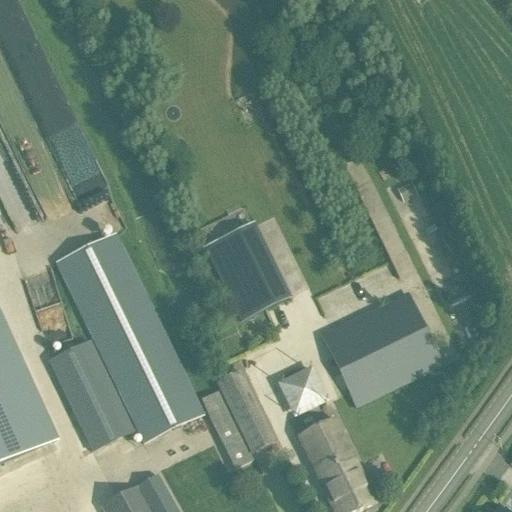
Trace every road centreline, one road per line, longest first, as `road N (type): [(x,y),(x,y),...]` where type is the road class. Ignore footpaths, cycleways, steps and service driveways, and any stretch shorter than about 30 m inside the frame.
road 1 (track): [(190,444),(88,481),(0,300)]
road 2 (track): [(428,90),(511,284)]
road 3 (secondary): [(423,511),(511,389)]
